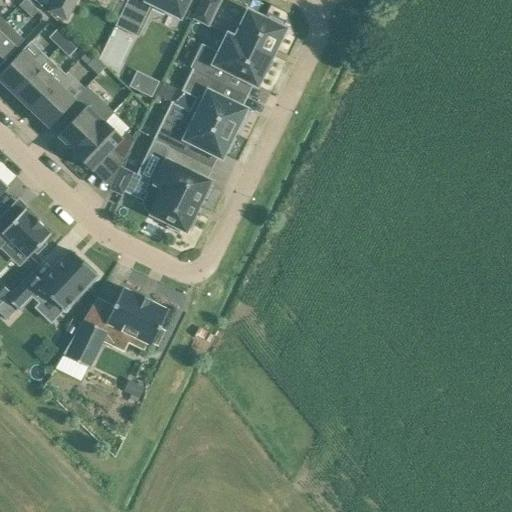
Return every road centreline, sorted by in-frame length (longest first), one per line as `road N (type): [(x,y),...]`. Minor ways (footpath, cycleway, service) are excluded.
road 1 (residential): [(0,136),(98,235),(199,283),(334,16)]
road 2 (track): [(116,510),(192,327),(199,283)]
